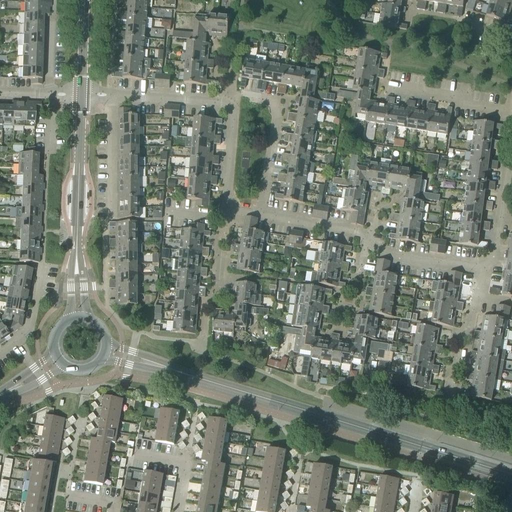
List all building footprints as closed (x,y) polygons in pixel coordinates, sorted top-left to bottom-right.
[(123,0),(129,0),(128,7),(147,8),(147,0),(123,0)] [(420,11),(422,0),(414,0),(418,0),(416,10),(420,11)] [(432,3),(432,0),(422,0),(420,11),(425,11),(426,2),(432,3)] [(441,14),(442,0),(432,0),(432,3),(438,4),(437,13),(441,14)] [(452,6),(453,0),(442,0),(441,14),(445,14),(446,5),(452,6)] [(463,0),(453,0),(452,6),(458,7),(456,16),(461,17),(463,0)] [(476,2),(469,0),(468,0),(466,9),(473,11),(476,2)] [(511,2),(505,0),(490,0),(489,5),(500,8),(507,10),(508,6),(511,6),(511,2)] [(50,4),(23,3),(23,14),(43,15),(48,15),(48,7),(50,7),(50,4)] [(381,8),(380,15),(398,18),(399,13),(404,13),(405,9),(400,8),(387,6),(382,5),(381,8)] [(511,19),(505,17),(507,10),(500,8),(489,5),(486,16),(511,24),(511,19)] [(146,18),(147,8),(128,7),(128,13),(118,12),(118,16),(146,18)] [(43,22),(43,15),(23,14),(22,24),(45,25),(45,22),(43,22)] [(207,16),(195,15),(193,42),(206,43),(206,36),(208,15),(207,15),(207,16)] [(216,34),(218,16),(208,15),(206,36),(210,37),(210,34),(216,34)] [(397,24),(398,18),(380,15),(378,26),(406,31),(407,26),(397,24)] [(145,29),(146,18),(118,16),(118,20),(127,21),(127,27),(145,29)] [(229,17),(218,16),(216,34),(222,35),(221,44),(226,45),(229,17)] [(45,29),(45,25),(22,24),(22,35),(42,36),(42,29),(45,29)] [(144,39),(145,29),(127,27),(126,33),(117,32),(116,37),(144,39)] [(42,43),(42,36),(22,35),(22,46),(44,47),(44,44),(42,43)] [(143,49),(144,39),(116,37),(116,41),(125,42),(125,48),(143,49)] [(188,42),(187,53),(205,54),(205,48),(209,48),(209,44),(206,43),(193,42),(188,42)] [(44,51),(44,47),(22,46),(21,57),(42,57),(42,51),(44,51)] [(143,59),(143,49),(125,48),(124,54),(115,53),(115,57),(143,59)] [(359,50),(358,60),(376,63),(377,57),(386,59),(387,55),(359,50)] [(204,60),(205,54),(187,53),(186,63),(213,65),(214,61),(204,60)] [(41,65),(42,57),(21,57),(21,68),(43,69),(43,65),(41,65)] [(142,69),(143,59),(115,57),(114,61),(124,62),(123,68),(142,69)] [(252,80),(255,62),(245,60),(240,88),(245,88),(246,79),(248,80),(252,80)] [(375,69),(376,63),(358,60),(356,70),(383,75),(384,71),(375,69)] [(260,91),(265,64),(255,62),(252,80),(258,81),(257,91),(260,91)] [(213,69),(213,65),(186,63),(185,73),(203,74),(203,68),(213,69)] [(272,84),(275,65),(265,64),(260,91),(265,92),(266,83),(272,84)] [(281,95),(285,67),(275,65),(272,84),(278,85),(276,94),(279,94),(281,95)] [(292,87),(295,69),(285,67),(281,95),(285,95),(286,86),(292,87)] [(43,72),(43,69),(21,68),(20,79),(29,79),(29,85),(40,85),(41,72),(43,72)] [(141,80),(142,69),(123,68),(123,73),(113,73),(113,78),(141,80)] [(302,91),(305,72),(305,70),(295,69),(292,87),(298,88),(298,91),(302,91)] [(383,79),(383,75),(356,70),(354,80),(373,84),(374,78),(383,79)] [(318,74),(305,72),(302,91),(301,99),(313,101),(315,87),(321,88),(322,81),(316,80),(318,74)] [(202,80),(203,74),(185,73),(184,84),(211,86),(212,81),(202,80)] [(372,89),(373,84),(354,80),(353,91),(358,92),(374,95),(375,90),(372,89)] [(354,117),(366,119),(369,101),(370,101),(371,94),(358,92),(354,117)] [(300,103),(299,109),(317,112),(319,102),(313,101),(301,99),(296,98),(295,102),(300,103)] [(386,126),(391,98),(386,98),(385,107),(379,106),(376,124),(386,126)] [(396,128),(400,109),(393,108),(395,99),(391,98),(386,126),(396,128)] [(13,102),(13,107),(12,122),(12,127),(23,127),(24,100),(20,100),(20,102),(13,102)] [(28,100),(24,100),(23,127),(34,127),(35,114),(40,114),(41,103),(28,103),(28,100)] [(376,124),(379,106),(373,105),(373,102),(370,101),(369,101),(366,119),(366,123),(376,124)] [(407,129),(411,102),(407,101),(405,110),(400,109),(396,128),(407,129)] [(416,131),(419,113),(414,112),(415,102),(411,102),(407,129),(416,131)] [(427,132),(431,105),(427,104),(425,113),(419,113),(416,131),(427,132)] [(12,122),(13,107),(6,107),(6,105),(2,105),(1,126),(12,127),(12,122)] [(437,134),(440,116),(434,115),(435,106),(431,105),(427,132),(437,134)] [(446,117),(440,116),(437,134),(447,136),(452,108),(447,108),(446,117)] [(121,120),(121,126),(139,126),(139,116),(130,116),(130,110),(117,109),(117,120),(121,120)] [(317,112),(299,109),(298,115),(289,114),(288,118),(315,122),(322,123),(324,114),(317,113),(317,112)] [(194,118),(193,128),(211,130),(212,124),(221,125),(222,120),(194,118)] [(314,132),(315,122),(288,118),(287,122),(296,123),(295,129),(314,132)] [(475,122),(474,133),(492,135),(493,129),(502,130),(503,126),(475,122)] [(139,136),(139,126),(121,126),(121,132),(117,132),(117,136),(139,136)] [(211,136),(211,130),(193,128),(192,138),(220,141),(220,137),(211,136)] [(317,133),(314,132),(295,129),(294,136),(285,134),(284,138),(312,143),(315,143),(317,133)] [(491,140),(492,135),(474,133),(472,143),(500,146),(500,141),(491,140)] [(139,146),(139,136),(117,136),(117,141),(120,141),(120,147),(139,146)] [(220,145),(220,141),(192,138),(192,148),(210,150),(210,144),(220,145)] [(310,153),(312,143),(284,138),(284,143),(293,144),(292,150),(310,153)] [(396,139),(395,146),(404,147),(405,140),(396,139)] [(499,150),(500,146),(472,143),(471,153),(489,155),(490,149),(499,150)] [(139,157),(139,146),(120,147),(120,153),(117,153),(117,158),(139,157)] [(18,154),(18,165),(40,166),(40,162),(38,162),(38,149),(34,149),(27,148),(27,154),(18,154)] [(209,156),(210,150),(192,148),(191,158),(218,161),(219,157),(209,156)] [(309,163),(310,153),(292,150),(291,156),(282,154),(281,158),(309,163)] [(489,161),(489,155),(471,153),(470,163),(497,167),(498,162),(489,161)] [(438,157),(427,155),(425,167),(436,169),(438,157)] [(358,157),(352,156),(349,171),(356,172),(353,191),(365,193),(366,186),(369,166),(357,164),(358,157)] [(139,167),(139,157),(117,158),(117,162),(120,162),(121,168),(139,167)] [(218,165),(218,161),(191,158),(190,169),(208,170),(209,164),(218,165)] [(307,173),(309,163),(281,158),(280,163),(289,164),(288,170),(307,173)] [(379,165),(376,184),(382,185),(381,195),(385,195),(390,167),(389,167),(391,161),(381,159),(380,165),(379,165)] [(497,171),(497,167),(470,163),(468,173),(487,176),(487,169),(497,171)] [(376,184),(379,165),(370,164),(369,166),(366,186),(370,186),(370,183),(376,184)] [(39,169),(40,166),(18,165),(17,175),(22,176),(37,176),(37,169),(39,169)] [(139,177),(139,167),(121,168),(121,174),(117,174),(117,178),(139,177)] [(397,188),(400,169),(390,167),(385,195),(389,196),(391,187),(397,188)] [(207,176),(208,170),(190,169),(189,179),(217,182),(217,177),(207,176)] [(406,192),(410,172),(410,170),(400,169),(397,188),(403,189),(402,192),(406,192)] [(305,183),(307,173),(288,170),(287,175),(278,174),(278,178),(305,183)] [(422,174),(410,172),(406,192),(405,199),(417,201),(419,193),(424,193),(426,182),(421,181),(422,174)] [(486,181),(487,176),(468,173),(467,183),(495,187),(495,183),(486,181)] [(42,176),(37,176),(22,176),(22,186),(44,187),(44,184),(42,184),(42,176)] [(139,188),(139,177),(117,178),(117,182),(120,182),(120,188),(139,188)] [(304,193),(305,183),(278,178),(277,183),(286,184),(285,190),(304,193)] [(216,186),(217,182),(189,179),(188,189),(206,191),(206,185),(216,186)] [(494,191),(495,187),(467,183),(466,193),(484,196),(485,190),(494,191)] [(43,191),(44,187),(22,186),(21,197),(41,198),(41,191),(43,191)] [(139,198),(139,188),(120,188),(120,194),(117,194),(117,198),(139,198)] [(205,197),(206,191),(188,189),(187,200),(196,201),(196,207),(208,208),(209,197),(205,197)] [(302,203),(304,193),(285,190),(284,196),(275,194),(274,199),(302,204),(302,203)] [(346,190),(344,200),(363,203),(364,197),(367,198),(368,193),(365,193),(353,191),(346,190)] [(483,202),(484,196),(466,193),(464,204),(492,207),(492,203),(483,202)] [(41,205),(41,198),(21,197),(21,208),(43,209),(43,206),(41,205)] [(139,208),(139,198),(117,198),(117,202),(120,202),(120,208),(139,208)] [(344,200),(339,199),(337,209),(352,212),(351,218),(364,220),(366,210),(362,209),(363,203),(344,200)] [(404,204),(403,210),(422,213),(424,202),(417,201),(405,199),(402,199),(401,204),(404,204)] [(491,211),(492,207),(464,204),(463,214),(481,216),(482,210),(491,211)] [(320,207),(314,206),(312,218),(318,219),(320,207)] [(42,212),(43,209),(21,208),(20,219),(40,220),(40,212),(42,212)] [(139,219),(139,208),(120,208),(120,214),(117,214),(117,219),(139,219)] [(421,223),(422,213),(403,210),(402,216),(393,214),(392,218),(421,223)] [(481,222),(481,216),(463,214),(462,224),(489,228),(490,223),(481,222)] [(257,219),(245,217),(244,224),(256,226),(257,219)] [(363,227),(364,220),(351,218),(350,225),(363,227)] [(419,233),(421,223),(392,218),(391,222),(401,224),(400,230),(419,233)] [(40,227),(40,220),(20,219),(20,230),(42,231),(42,227),(40,227)] [(118,228),(118,234),(137,233),(137,223),(109,223),(109,228),(118,228)] [(182,230),(181,240),(200,242),(200,236),(210,237),(210,232),(204,232),(204,225),(192,224),(191,230),(182,230)] [(489,231),(489,228),(462,224),(460,234),(479,237),(480,230),(489,231)] [(255,231),(243,229),(242,234),(245,235),(244,241),(263,244),(265,234),(265,233),(255,231)] [(42,234),(42,231),(20,230),(19,240),(39,241),(39,234),(42,234)] [(417,243),(419,233),(400,230),(399,236),(389,234),(389,239),(417,244),(417,243)] [(295,245),(297,232),(290,231),(289,238),(287,237),(285,248),(293,249),(293,245),(295,245)] [(303,233),(297,232),(295,245),(293,245),(293,249),(303,251),(305,240),(302,240),(303,233)] [(137,244),(137,233),(118,234),(118,240),(109,240),(109,244),(137,244)] [(478,242),(479,237),(460,234),(459,245),(487,248),(487,247),(487,243),(478,242)] [(438,240),(432,239),(430,252),(436,253),(438,240)] [(39,248),(39,241),(19,240),(19,251),(41,252),(41,249),(39,248)] [(199,248),(200,242),(181,240),(180,251),(208,253),(209,249),(199,248)] [(261,253),(263,244),(244,241),(243,246),(234,245),(233,249),(261,253)] [(323,243),(321,254),(340,258),(341,251),(350,252),(351,248),(323,243)] [(137,254),(137,244),(109,244),(109,248),(118,248),(118,254),(137,254)] [(260,264),(261,253),(233,249),(233,253),(242,255),(241,261),(260,264)] [(41,256),(41,252),(19,251),(18,262),(38,263),(38,256),(41,256)] [(208,257),(208,253),(180,251),(179,261),(198,262),(199,257),(208,257)] [(339,263),(340,258),(321,254),(315,253),(314,262),(319,263),(347,268),(348,264),(339,263)] [(137,264),(137,254),(118,254),(118,260),(109,260),(109,264),(137,264)] [(198,268),(198,262),(179,261),(173,260),(172,270),(178,271),(207,273),(207,269),(198,268)] [(389,262),(377,260),(376,266),(388,268),(389,262)] [(258,274),(260,264),(241,261),(240,267),(231,265),(230,270),(258,274)] [(347,272),(347,268),(319,263),(317,274),(336,277),(337,271),(347,272)] [(137,274),(137,264),(109,264),(109,269),(118,269),(118,274),(137,274)] [(12,266),(10,278),(32,282),(33,277),(30,276),(31,270),(12,266)] [(388,268),(376,266),(374,277),(377,278),(376,284),(396,287),(397,276),(387,274),(388,268)] [(511,277),(511,267),(507,266),(506,272),(503,271),(502,275),(502,276),(511,277)] [(206,277),(207,273),(178,271),(177,281),(196,283),(197,276),(206,277)] [(462,274),(449,272),(448,278),(461,280),(462,274)] [(335,283),(336,277),(317,274),(311,273),(310,283),(344,289),(345,284),(335,283)] [(137,285),(137,274),(118,274),(118,281),(109,281),(109,285),(137,285)] [(511,277),(502,276),(501,279),(505,280),(504,286),(511,287),(511,277)] [(31,287),(32,282),(10,278),(8,288),(27,292),(28,286),(31,287)] [(461,280),(448,278),(447,284),(438,283),(436,294),(455,297),(456,291),(459,291),(461,280)] [(196,289),(196,283),(177,281),(176,292),(205,294),(205,290),(196,289)] [(279,282),(278,293),(284,294),(284,292),(286,292),(287,283),(279,282)] [(237,288),(236,294),(256,296),(256,285),(234,283),(233,288),(237,288)] [(394,297),(396,287),(376,284),(375,289),(366,288),(365,292),(394,297)] [(137,295),(137,285),(109,285),(109,289),(118,289),(118,295),(137,295)] [(297,285),(295,296),(321,300),(322,294),(331,296),(332,291),(297,285)] [(511,287),(504,286),(503,292),(500,291),(499,296),(511,298),(511,287)] [(27,295),(27,292),(8,288),(6,299),(28,303),(29,298),(26,298),(27,295)] [(205,298),(205,294),(176,292),(175,301),(195,303),(195,297),(205,298)] [(392,307),(394,297),(365,292),(364,296),(374,298),(373,304),(392,307)] [(261,296),(256,296),(236,294),(236,300),(232,300),(232,304),(235,305),(248,306),(260,307),(261,296)] [(454,302),(455,297),(436,294),(435,304),(462,308),(463,304),(454,302)] [(137,306),(137,295),(118,295),(118,301),(109,301),(109,306),(137,306)] [(320,306),(321,300),(295,296),(294,306),(328,312),(329,307),(320,306)] [(6,299),(3,316),(11,321),(11,317),(22,319),(24,308),(27,308),(28,303),(6,299)] [(194,310),(195,303),(175,301),(174,312),(197,314),(197,310),(194,310)] [(462,308),(435,304),(430,303),(428,313),(433,314),(451,317),(452,310),(462,312),(462,308)] [(392,307),(373,304),(372,309),(369,309),(368,314),(390,317),(392,307)] [(235,312),(233,332),(245,333),(246,329),(248,329),(250,328),(250,320),(249,319),(247,319),(248,306),(235,305),(235,308),(235,312)] [(327,316),(328,312),(294,306),(292,316),(317,321),(318,314),(327,316)] [(510,308),(497,306),(496,313),(508,315),(510,308)] [(223,334),(225,314),(218,313),(219,310),(214,310),(212,333),(223,334)] [(233,332),(235,312),(230,311),(230,314),(225,314),(223,334),(233,334),(233,332)] [(197,318),(197,314),(174,312),(173,322),(193,324),(193,318),(197,318)] [(508,315),(496,313),(495,318),(483,316),(482,321),(486,321),(484,328),(502,331),(504,320),(507,321),(508,315)] [(450,322),(451,317),(433,314),(431,324),(453,328),(453,323),(450,322)] [(3,316),(0,317),(0,344),(0,345),(5,341),(3,339),(13,333),(6,324),(11,321),(3,316)] [(316,326),(317,321),(292,316),(290,327),(303,329),(316,331),(318,331),(319,327),(316,326)] [(358,321),(357,327),(376,330),(378,319),(356,316),(355,321),(358,321)] [(22,319),(11,317),(11,321),(21,327),(22,319)] [(11,321),(6,324),(13,333),(21,327),(11,321)] [(192,330),(193,324),(173,322),(173,333),(195,335),(196,330),(192,330)] [(417,326),(415,337),(433,340),(434,334),(438,334),(439,329),(417,326)] [(374,341),(376,330),(357,327),(356,333),(353,332),(352,337),(355,338),(368,340),(374,341)] [(508,332),(502,331),(484,328),(484,333),(474,331),(474,336),(501,341),(507,342),(508,332)] [(296,336),(293,353),(299,354),(299,356),(311,358),(314,338),(316,331),(303,329),(303,331),(298,331),(297,336),(296,336)] [(330,363),(335,335),(331,334),(329,343),(323,342),(320,361),(330,363)] [(341,365),(344,346),(338,345),(339,335),(335,335),(330,363),(341,365)] [(499,351),(501,341),(474,336),(473,340),(482,341),(481,347),(499,351)] [(432,345),(433,340),(415,337),(413,347),(441,351),(442,347),(432,345)] [(320,361),(323,342),(318,341),(318,338),(314,338),(311,358),(311,360),(320,361)] [(351,364),(363,367),(366,352),(371,353),(372,349),(371,349),(366,348),(368,340),(355,338),(354,344),(351,364)] [(351,364),(354,344),(350,344),(350,347),(344,346),(341,365),(351,367),(351,364)] [(441,355),(441,351),(413,347),(412,357),(430,360),(431,353),(441,355)] [(499,351),(481,347),(480,353),(471,352),(470,356),(498,361),(503,362),(505,352),(499,351)] [(496,371),(498,361),(470,356),(470,360),(479,361),(478,368),(496,371)] [(429,365),(430,360),(412,357),(410,367),(438,371),(438,367),(429,365)] [(438,371),(410,367),(409,377),(427,380),(428,374),(437,375),(438,371)] [(502,372),(496,371),(478,368),(477,373),(468,372),(467,376),(494,381),(500,382),(502,372)] [(492,391),(494,381),(467,376),(466,380),(475,382),(474,388),(492,391)] [(426,385),(427,380),(409,377),(407,387),(434,392),(435,387),(426,385)] [(491,401),(492,391),(474,388),(473,393),(464,392),(463,397),(491,401)] [(99,397),(98,396),(95,392),(90,396),(94,401),(99,397)] [(102,397),(100,408),(119,411),(121,400),(102,397)] [(94,403),(88,406),(92,411),(97,408),(94,403)] [(117,422),(119,411),(100,408),(98,419),(117,422)] [(160,409),(158,420),(177,423),(179,412),(160,409)] [(91,413),(86,417),(90,422),(95,419),(91,413)] [(205,418),(201,413),(197,417),(200,422),(205,418)] [(44,416),(42,427),(61,430),(63,419),(44,416)] [(74,422),(71,417),(66,420),(69,425),(74,422)] [(208,418),(206,429),(225,432),(227,422),(208,418)] [(115,433),(117,422),(98,419),(96,430),(115,433)] [(175,434),(177,423),(158,420),(156,431),(175,434)] [(184,429),(189,426),(189,425),(186,421),(181,424),(184,429)] [(201,423),(195,427),(198,432),(204,427),(201,423)] [(89,424),(85,428),(89,433),(93,429),(89,424)] [(59,441),(61,430),(42,427),(40,438),(59,441)] [(68,436),(73,432),(69,427),(64,431),(68,436)] [(223,443),(225,432),(206,429),(204,440),(223,443)] [(115,433),(96,430),(95,440),(94,440),(108,443),(113,444),(115,433)] [(173,445),(175,434),(156,431),(154,442),(173,445)] [(182,440),(187,437),(187,436),(184,432),(179,435),(182,440)] [(199,434),(193,438),(196,443),(202,438),(199,434)] [(57,452),(59,441),(40,438),(38,449),(57,452)] [(66,447),(71,443),(67,438),(62,442),(66,447)] [(95,440),(90,439),(88,450),(106,453),(108,443),(94,440),(95,440)] [(221,454),(223,443),(204,440),(203,451),(221,454)] [(177,445),(177,446),(180,450),(185,447),(182,442),(177,445)] [(196,445),(191,448),(195,454),(200,450),(196,445)] [(267,448),(265,459),(284,462),(285,451),(267,448)] [(57,452),(38,449),(36,459),(55,463),(57,452)] [(66,449),(61,452),(64,457),(69,454),(69,453),(66,449)] [(293,449),(289,452),(288,452),(292,458),(297,454),(293,449)] [(104,464),(106,453),(88,450),(86,461),(104,464)] [(221,454),(203,451),(201,462),(205,462),(220,465),(220,464),(221,454)] [(282,473),(284,462),(265,459),(263,469),(282,473)] [(290,468),(295,464),(292,460),(287,463),(290,468)] [(31,461),(29,472),(48,475),(50,465),(31,461)] [(103,475),(104,464),(86,461),(84,472),(103,475)] [(205,462),(203,473),(222,476),(224,465),(220,464),(220,465),(205,462)] [(314,464),(312,475),(331,478),(333,467),(314,464)] [(280,484),(282,473),(263,469),(261,480),(280,484)] [(288,478),(294,475),(290,470),(285,474),(288,478)] [(46,486),(48,475),(29,472),(27,483),(46,486)] [(101,486),(103,475),(84,472),(82,483),(101,486)] [(142,472),(140,483),(159,486),(161,475),(142,472)] [(220,487),(222,476),(203,473),(202,483),(220,487)] [(329,489),(331,478),(312,475),(310,486),(329,489)] [(380,476),(378,487),(397,490),(399,479),(380,476)] [(278,494),(280,484),(261,480),(259,491),(278,494)] [(287,489),(292,485),(288,481),(283,484),(287,489)] [(44,497),(46,486),(27,483),(25,494),(44,497)] [(157,497),(159,486),(140,483),(138,494),(157,497)] [(219,498),(220,487),(202,483),(200,494),(219,498)] [(327,500),(329,489),(310,486),(308,497),(327,500)] [(395,501),(397,490),(378,487),(376,497),(395,501)] [(431,493),(430,492),(428,488),(423,492),(426,497),(431,493)] [(276,505),(278,494),(259,491),(257,502),(276,505)] [(285,499),(290,496),(286,491),(281,494),(285,499)] [(435,493),(433,504),(452,507),(454,496),(435,493)] [(42,508),(44,497),(25,494),(24,504),(42,508)] [(155,508),(157,497),(138,494),(136,505),(155,508)] [(217,508),(219,498),(200,494),(198,505),(217,508)] [(325,510),(327,500),(308,497),(306,507),(330,511),(325,510)] [(393,511),(395,501),(376,497),(374,508),(393,511)] [(425,507),(429,503),(426,499),(421,502),(425,507)] [(274,511),(276,505),(257,502),(255,511),(274,511)] [(280,505),(283,510),(288,507),(285,502),(280,505)]
